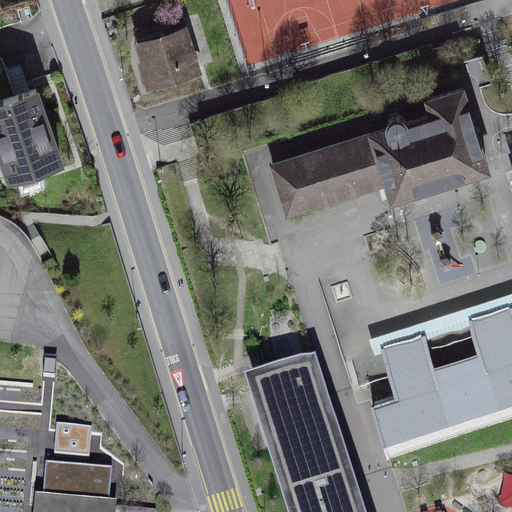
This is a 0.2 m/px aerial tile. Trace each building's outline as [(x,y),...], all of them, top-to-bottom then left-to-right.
[(193,32),(149,45),(162,88),(206,75),(193,32)] [(466,99),(462,88),(428,98),(433,114),(407,122),(405,118),(402,115),(398,115),(394,115),(390,117),(388,120),(387,124),(387,128),(273,164),(288,212),(387,181),(390,190),(392,197),(488,168),(466,99)] [(50,91),(0,105),(0,144),(7,142),(18,181),(71,166),(50,91)] [(387,448),(511,408),(511,306),(511,305),(492,312),(470,319),(479,346),(433,361),(424,333),(400,341),(382,347),(397,394),(372,402),(387,448)] [(376,511),(322,352),(258,374),(265,393),(305,511),(376,511)] [(34,492),(32,511),(113,511),(115,499),(121,499),(123,476),(111,475),(112,465),(45,461),(43,492),(34,492)]
